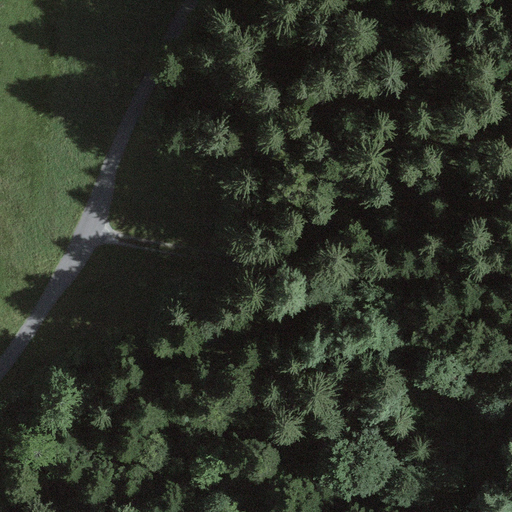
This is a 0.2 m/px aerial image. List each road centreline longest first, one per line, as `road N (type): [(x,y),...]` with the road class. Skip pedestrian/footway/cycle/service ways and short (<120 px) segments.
road 1 (track): [(87,228),(180,252),(511,298)]
road 2 (unclassified): [(193,0),(136,103),(56,284)]
